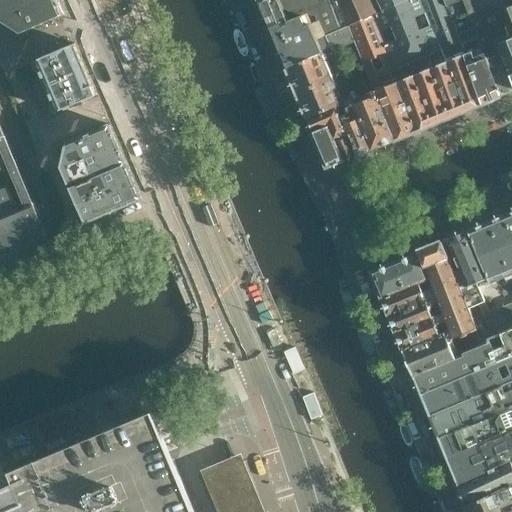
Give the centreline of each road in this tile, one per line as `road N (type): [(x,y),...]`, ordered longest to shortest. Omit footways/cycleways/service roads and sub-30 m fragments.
road 1 (unclassified): [(85,0),(250,376),(289,511)]
road 2 (residential): [(245,0),(323,185),(511,106)]
road 3 (unknown): [(214,405),(50,478)]
road 4 (residential): [(388,251),(511,196)]
